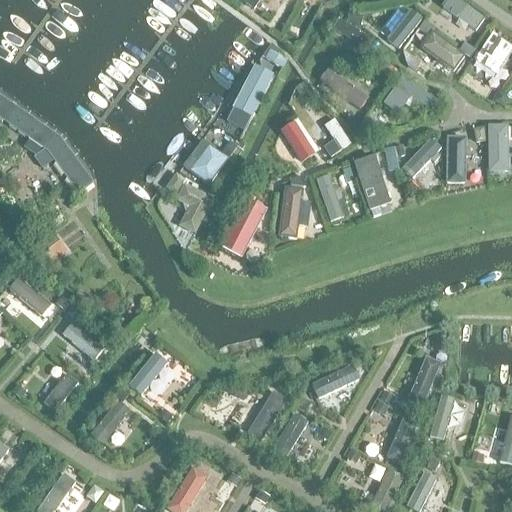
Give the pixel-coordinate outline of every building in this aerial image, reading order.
[(241,0),(242,0),(269,18),(280,2),(281,2),(282,0),(241,0)] [(462,0),(445,0),(442,5),(475,30),(485,17),(462,0)] [(400,49),(421,16),(408,8),(387,41),(400,49)] [(339,17),(330,31),(359,49),(368,35),(339,17)] [(434,30),(422,44),(454,70),(466,55),(434,30)] [(493,80),(511,49),(511,43),(493,32),(472,66),(493,80)] [(431,108),(438,97),(401,74),(383,102),(399,113),(410,95),(431,108)] [(339,93),(358,109),(367,98),(348,82),(339,93)] [(0,120),(23,137),(32,126),(0,102),(0,120)] [(280,129),(301,162),(318,151),(297,118),(280,129)] [(485,123),(486,171),(509,171),(508,123),(485,123)] [(443,182),(466,182),(465,135),(443,135),(443,182)] [(402,168),(414,178),(441,146),(430,136),(402,168)] [(403,168),(400,146),(383,148),(387,170),(403,168)] [(374,154),(352,162),(372,215),(394,207),(374,154)] [(334,186),(339,184),(335,171),(315,179),(331,222),(345,216),(334,186)] [(175,200),(187,206),(178,225),(197,234),(215,197),(184,182),(175,200)] [(298,225),(307,225),(308,200),(302,200),(302,186),(282,186),(280,234),(297,235),(298,225)] [(244,197),(224,249),(245,257),(265,205),(244,197)] [(21,275),(10,287),(40,315),(51,303),(21,275)] [(153,350),(130,386),(144,395),(166,359),(153,350)] [(421,406),(442,362),(425,354),(405,398),(421,406)] [(310,383),(318,398),(359,378),(352,363),(310,383)] [(65,371),(46,402),(60,410),(79,380),(65,371)] [(264,440),(286,397),(270,389),(248,432),(264,440)] [(444,439),(453,400),(440,396),(430,436),(444,439)] [(115,399),(91,437),(105,446),(128,407),(115,399)] [(287,455),(308,420),(294,412),(273,447),(287,455)] [(502,444),(498,460),(511,463),(511,415),(500,413),(493,442),(502,444)] [(324,445),(331,430),(308,419),(301,435),(324,445)] [(402,419),(385,456),(402,464),(419,427),(402,419)] [(0,460),(9,448),(0,440),(0,460)] [(375,463),(369,476),(383,482),(372,506),(386,511),(388,511),(404,476),(375,463)] [(173,511),(184,511),(209,476),(194,465),(166,507),(173,511)] [(38,511),(55,511),(74,478),(61,471),(38,511)] [(417,511),(419,511),(436,477),(422,471),(405,506),(417,511)]
